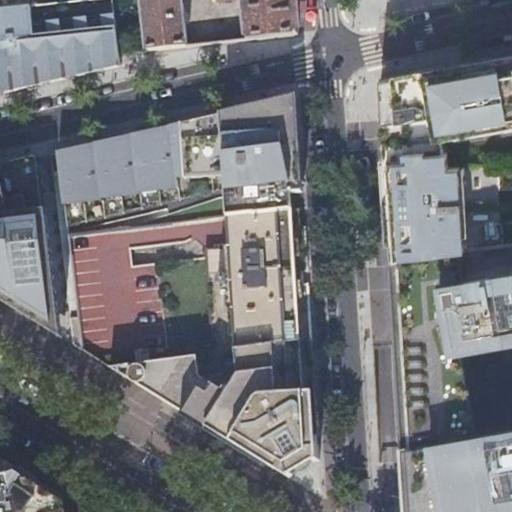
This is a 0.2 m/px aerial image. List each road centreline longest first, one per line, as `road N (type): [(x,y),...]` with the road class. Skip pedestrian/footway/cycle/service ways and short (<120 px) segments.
road 1 (residential): [(359,511),(331,60)]
road 2 (residential): [(0,135),(331,60)]
road 3 (secondary): [(0,397),(182,511)]
road 4 (residential): [(331,60),(511,18)]
